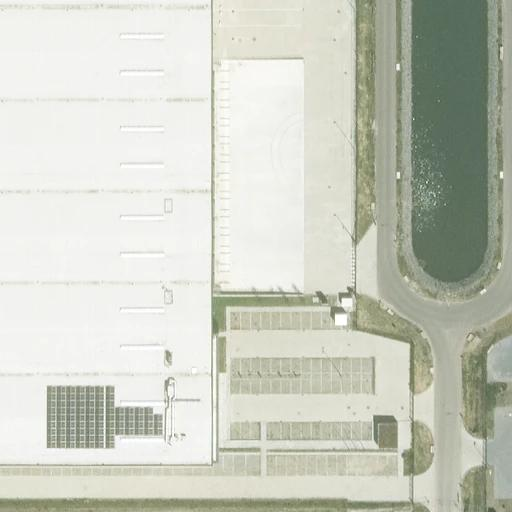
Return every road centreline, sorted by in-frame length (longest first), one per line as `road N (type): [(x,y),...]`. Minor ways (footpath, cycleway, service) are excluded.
road 1 (unclassified): [(387,0),(388,266),(404,302),(446,317)]
road 2 (unclassified): [(446,317),(446,511)]
road 3 (unclassified): [(446,317),(478,311),(508,285),(511,166)]
